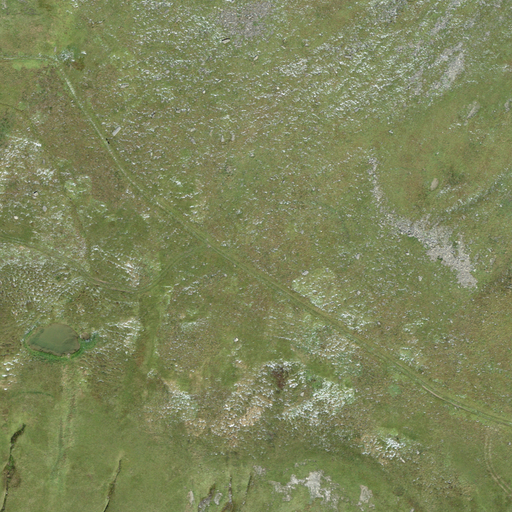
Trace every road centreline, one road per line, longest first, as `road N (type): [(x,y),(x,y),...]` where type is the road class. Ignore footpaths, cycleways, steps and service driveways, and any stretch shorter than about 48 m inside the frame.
road 1 (track): [(0,54),(53,61),(146,192),(235,258),(426,385),(511,423)]
road 2 (track): [(219,246),(178,256),(137,291),(106,287),(69,262),(0,240)]
